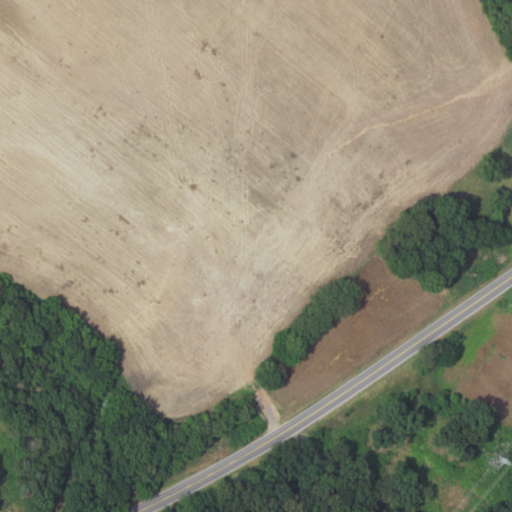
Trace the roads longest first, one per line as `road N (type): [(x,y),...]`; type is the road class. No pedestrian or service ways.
road 1 (secondary): [(134,511),(347,392),(511,274)]
road 2 (track): [(384,511),(343,485),(294,424)]
